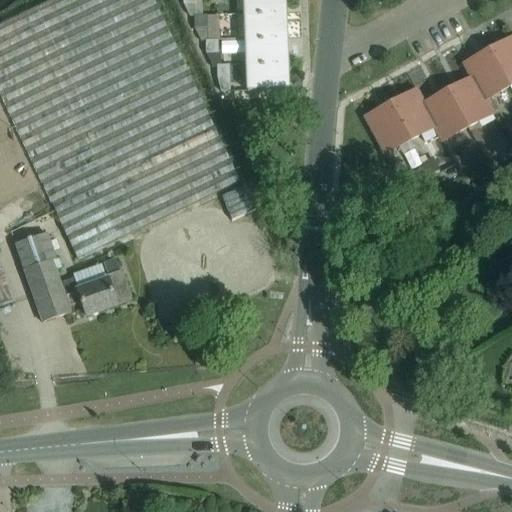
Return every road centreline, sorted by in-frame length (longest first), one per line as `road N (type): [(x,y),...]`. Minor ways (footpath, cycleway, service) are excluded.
road 1 (tertiary): [(0,451),(252,429)]
road 2 (residential): [(312,277),(328,59)]
road 3 (tertiary): [(511,479),(352,442)]
road 4 (residential): [(328,59),(439,0)]
